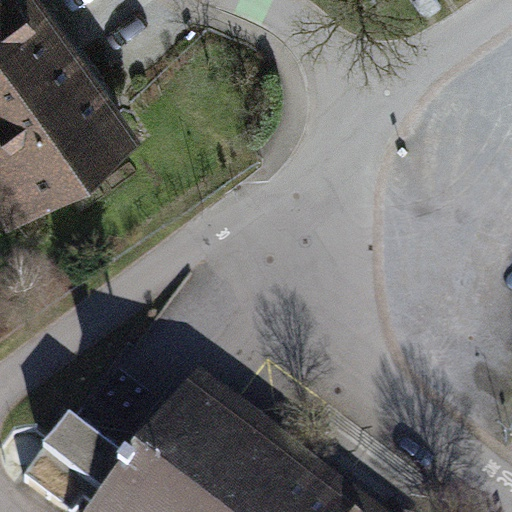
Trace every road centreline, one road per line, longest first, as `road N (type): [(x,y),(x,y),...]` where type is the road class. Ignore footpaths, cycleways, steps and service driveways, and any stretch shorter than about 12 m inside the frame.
road 1 (residential): [(356,126),(288,195),(282,283),(313,356),(491,493)]
road 2 (residential): [(511,1),(422,63),(356,126)]
road 3 (residential): [(356,126),(339,66),(300,23),(255,0)]
